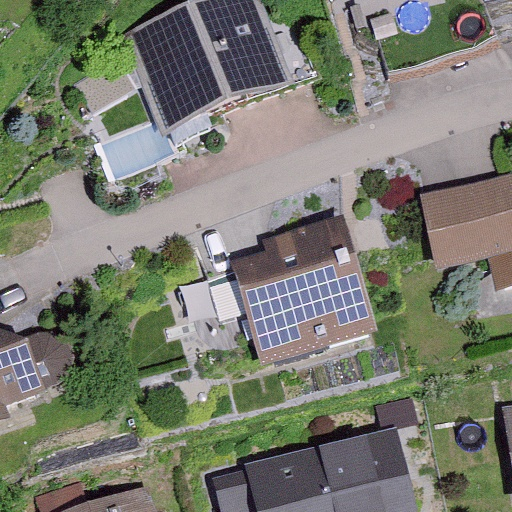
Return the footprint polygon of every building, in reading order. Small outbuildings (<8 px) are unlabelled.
[(294,89),(260,0),(237,0),(128,41),(153,110),(164,137),(294,89)] [(511,187),(511,182),(417,199),(433,286),(489,276),(494,304),(511,300),(511,187)] [(266,258),(236,266),(266,375),(378,344),(345,223),(263,246),(266,258)] [(0,432),(10,429),(5,417),(46,402),(27,347),(0,335),(0,432)] [(511,511),(511,416),(496,419),(506,511),(511,511)] [(394,511),(381,449),(219,484),(224,511),(394,511)]
